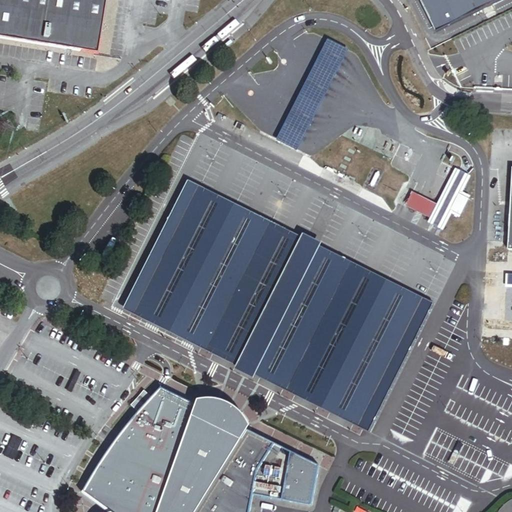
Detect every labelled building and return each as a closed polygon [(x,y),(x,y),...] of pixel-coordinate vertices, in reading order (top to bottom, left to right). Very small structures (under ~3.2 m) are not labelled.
[(0,0),(0,39),(98,55),(107,0),(0,0)] [(502,0),(420,0),(436,33),(502,0)] [(353,52),(332,42),(319,69),(283,143),(303,153),(353,52)] [(435,220),(436,220),(447,226),(456,208),(465,212),(474,195),(465,190),(474,173),(462,167),(442,206),(435,220)] [(435,220),(442,206),(414,191),(407,205),(435,220)] [(137,417),(109,454),(112,456),(92,490),(114,505),(111,509),(115,511),(254,511),(258,494),(317,506),(325,465),(253,430),(248,437),(220,423),(198,412),(201,403),(166,386),(156,396),(143,411),(137,417)] [(143,411),(156,396),(148,389),(134,404),(143,411)] [(203,399),(201,403),(198,412),(220,423),(248,437),(253,430),(255,425),(252,418),(248,412),(242,407),(235,403),(228,400),(223,399),(219,398),(213,398),(206,398),(203,399)] [(92,490),(112,456),(109,454),(86,491),(111,509),(114,505),(92,490)] [(511,511),(511,502),(510,503),(507,506),(505,510),(503,511),(511,511)]
